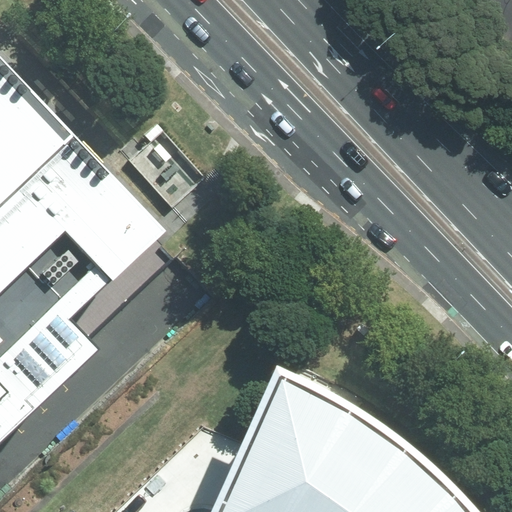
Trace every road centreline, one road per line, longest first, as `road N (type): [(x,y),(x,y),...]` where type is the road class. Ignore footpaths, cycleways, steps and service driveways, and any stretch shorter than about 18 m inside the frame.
road 1 (primary): [(511,342),(170,0)]
road 2 (primary): [(293,0),(511,224)]
road 3 (unknown): [(123,186),(0,304)]
